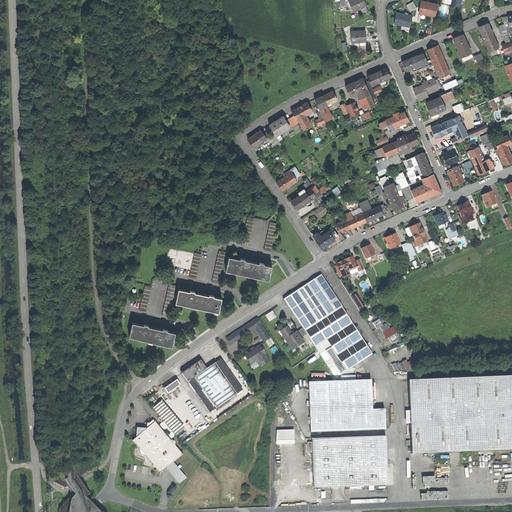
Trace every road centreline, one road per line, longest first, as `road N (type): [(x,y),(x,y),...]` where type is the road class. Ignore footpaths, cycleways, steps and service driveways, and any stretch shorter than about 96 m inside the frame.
road 1 (tertiary): [(39,511),(13,0)]
road 2 (residential): [(85,511),(106,489),(139,387),(323,258)]
road 3 (residential): [(391,58),(302,97),(242,138),(323,258)]
road 4 (residential): [(391,58),(451,196)]
road 5 (residential): [(323,258),(451,196)]
road 6 (residential): [(511,8),(391,58)]
